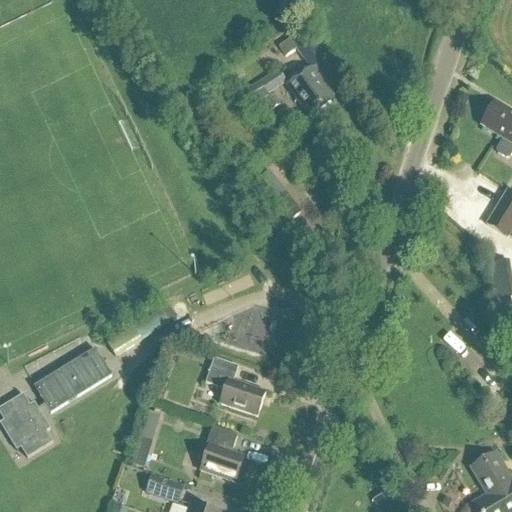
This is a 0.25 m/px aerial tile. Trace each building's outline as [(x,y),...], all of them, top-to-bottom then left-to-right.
[(310,72),(323,62),(302,33),(278,50),(285,60),(296,53),(310,72)] [(288,85),(279,72),(260,84),(261,85),(269,97),(288,85)] [(333,104),(311,74),(310,72),(286,89),(309,122),(333,104)] [(272,113),(280,108),(273,98),(270,99),(265,103),(272,113)] [(511,115),(494,105),(479,129),(498,140),(491,151),(492,154),(501,159),(504,158),(510,147),(511,148),(511,115)] [(296,195),(314,213),(324,203),(306,185),(296,195)] [(511,235),(511,196),(507,193),(485,229),(507,243),(511,235)] [(492,279),(511,276),(509,263),(490,266),(492,279)] [(133,329),(106,346),(115,361),(142,344),(133,329)] [(96,354),(35,391),(51,417),(112,380),(96,354)] [(257,420),(265,396),(233,385),(238,370),(213,362),(205,387),(224,393),(219,408),(257,420)] [(148,405),(161,409),(166,395),(153,391),(148,405)] [(30,409),(24,398),(0,412),(0,418),(3,425),(0,426),(16,455),(21,452),(27,463),(53,447),(47,435),(50,433),(35,407),(30,409)] [(153,445),(161,418),(148,414),(140,441),(153,445)] [(236,487),(244,462),(231,458),(237,439),(212,430),(206,447),(209,448),(205,461),(189,456),(184,469),(201,475),(200,475),(236,487)] [(511,511),(511,482),(496,456),(470,472),(486,499),(472,507),(474,511),(511,511)] [(144,495),(175,506),(181,489),(149,478),(144,495)]
